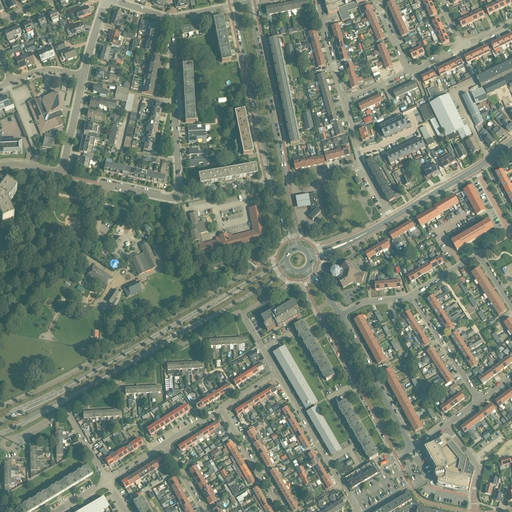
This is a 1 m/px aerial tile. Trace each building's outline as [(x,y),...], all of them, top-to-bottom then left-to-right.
[(5,0),(9,9),(16,6),(13,0),(5,0)] [(159,0),(157,8),(161,9),(161,8),(163,8),(165,2),(170,3),(169,0),(159,0)] [(169,0),(170,3),(174,2),(176,9),(177,9),(178,10),(182,9),(179,0),(169,0)] [(307,0),(266,8),(267,16),(280,14),(280,18),(283,17),(282,13),(285,13),(286,16),(290,15),(289,12),(298,10),(298,13),(304,12),(303,9),(309,8),(307,0)] [(324,0),(326,6),(324,6),(325,9),(327,9),(328,15),(329,15),(339,11),(340,12),(339,13),(342,21),(350,18),(348,12),(358,8),(357,4),(367,0),(368,1),(368,0),(367,0),(324,0)] [(390,0),(392,2),(387,4),(389,10),(396,7),(394,1),(396,0),(390,0)] [(502,0),(497,0),(496,1),(497,3),(500,10),(506,7),(503,0),(502,0)] [(497,3),(491,6),(495,12),(500,10),(497,3)] [(432,4),(425,7),(428,12),(434,9),(432,4)] [(366,5),(363,7),(363,9),(366,14),(373,11),(370,6),(366,7),(366,5)] [(491,6),(486,8),(489,15),(495,12),(491,6)] [(79,7),(67,12),(69,16),(76,14),(78,19),(90,14),(89,11),(90,10),(89,7),(87,7),(80,10),(79,7)] [(396,7),(389,10),(392,15),(399,12),(396,7)] [(434,9),(428,12),(425,13),(422,15),(423,16),(426,15),(429,14),(430,18),(437,15),(434,9)] [(481,10),(476,13),(479,20),(485,17),(481,10)] [(367,18),(363,20),(363,22),(375,17),(373,11),(366,14),(367,18)] [(49,14),(52,22),(58,19),(55,12),(52,13),(49,14)] [(115,12),(113,18),(122,21),(138,26),(139,19),(136,17),(135,19),(133,18),(132,19),(124,17),(123,18),(120,17),(121,14),(115,12)] [(399,12),(392,15),(394,21),(401,18),(400,14),(399,12)] [(476,13),(470,16),(473,22),(479,20),(476,13)] [(463,16),(464,18),(468,25),(473,22),(470,16),(466,17),(465,15),(463,16)] [(43,17),(37,19),(40,26),(46,24),(43,17)] [(375,17),(363,22),(364,24),(369,22),(371,25),(377,22),(375,17)] [(23,26),(22,28),(23,30),(25,30),(27,34),(32,32),(36,40),(40,39),(36,30),(36,29),(34,29),(32,26),(33,25),(30,18),(27,19),(29,23),(23,25),(23,26)] [(113,18),(111,25),(117,27),(118,23),(121,25),(122,21),(113,18)] [(401,18),(394,21),(397,26),(404,23),(401,18)] [(464,18),(459,21),(462,28),(468,25),(464,18)] [(222,19),(213,20),(221,63),(231,61),(222,19)] [(439,19),(432,22),(435,28),(441,25),(439,19)] [(147,28),(146,30),(157,33),(158,26),(157,26),(158,23),(154,22),(153,25),(150,24),(149,29),(147,28)] [(370,30),(367,31),(368,33),(370,32),(380,28),(377,22),(371,25),(373,31),(371,31),(370,30)] [(199,23),(193,24),(195,32),(201,31),(199,23)] [(335,26),(332,27),(333,33),(340,31),(338,23),(335,24),(335,26)] [(404,23),(397,26),(399,32),(406,29),(404,23)] [(72,24),(66,27),(67,31),(70,30),(73,36),(84,31),(81,24),(74,27),(72,24)] [(193,24),(187,26),(188,34),(195,32),(193,24)] [(441,25),(435,28),(437,34),(444,31),(441,25)] [(187,26),(180,27),(182,35),(188,34),(187,26)] [(18,27),(11,30),(15,40),(16,40),(17,40),(17,39),(17,38),(17,37),(17,36),(21,35),(18,27)] [(380,28),(370,32),(372,35),(374,34),(376,36),(382,33),(380,28)] [(139,29),(139,31),(145,33),(148,34),(147,37),(155,39),(157,33),(146,30),(145,30),(142,30),(139,29)] [(406,29),(399,32),(402,37),(410,33),(412,36),(417,34),(416,31),(417,30),(416,29),(408,32),(406,29)] [(11,30),(4,33),(7,40),(8,42),(15,40),(11,30)] [(312,30),(309,31),(309,33),(311,39),(318,37),(316,31),(312,32),(312,30)] [(343,30),(340,31),(333,33),(335,39),(347,35),(346,33),(344,34),(343,30)] [(118,34),(109,31),(105,42),(115,45),(118,46),(121,35),(118,34)] [(436,39),(434,40),(434,42),(446,36),(444,31),(437,34),(435,35),(436,37),(436,39)] [(382,33),(376,36),(378,42),(376,43),(377,46),(384,43),(382,40),(385,39),(382,33)] [(347,35),(335,39),(336,44),(343,43),(342,39),(345,38),(344,36),(347,35)] [(446,36),(434,42),(435,44),(438,42),(438,43),(441,42),(443,45),(449,42),(446,36)] [(508,36),(502,39),(505,45),(508,44),(509,47),(511,46),(511,49),(511,44),(511,43),(508,36)] [(147,37),(146,44),(154,46),(155,39),(147,37)] [(312,43),(306,44),(307,46),(310,45),(319,43),(318,37),(311,39),(312,43)] [(278,39),(270,41),(291,144),(300,142),(278,39)] [(502,39),(497,42),(500,48),(505,45),(502,39)] [(62,41),(56,44),(58,51),(65,48),(62,41)] [(497,42),(491,44),(494,51),(500,48),(497,42)] [(415,43),(411,45),(412,49),(414,47),(415,50),(419,57),(424,54),(421,47),(417,49),(416,47),(416,46),(415,43)] [(142,50),(142,52),(150,54),(151,55),(152,52),(154,46),(146,44),(144,50),(142,50)] [(377,47),(379,52),(380,53),(386,50),(384,44),(377,47)] [(49,45),(43,48),(48,60),(54,57),(49,45)] [(292,45),(286,47),(289,65),(296,64),(292,45)] [(487,46),(481,49),(484,55),(486,54),(490,53),(487,46)] [(8,56),(20,51),(19,47),(18,47),(7,52),(8,56)] [(350,47),(338,50),(340,56),(347,54),(349,53),(348,50),(351,49),(350,47)] [(48,60),(43,48),(36,51),(41,62),(42,62),(43,63),(46,61),(46,60),(48,60)] [(103,48),(102,54),(112,57),(117,58),(123,60),(124,59),(120,56),(118,55),(109,53),(110,50),(103,48)] [(65,49),(59,52),(61,58),(64,57),(66,60),(76,56),(73,49),(67,52),(65,49)] [(313,55),(310,56),(311,58),(322,55),(321,49),(314,51),(314,54),(312,54),(313,55)] [(481,49),(475,52),(478,58),(482,56),(484,55),(481,49)] [(377,51),(372,53),(373,55),(374,57),(377,56),(378,56),(380,55),(382,58),(389,56),(386,50),(380,53),(379,52),(377,53),(377,51)] [(415,50),(410,53),(413,59),(419,57),(415,50)] [(475,52),(470,54),(473,61),(478,58),(475,52)] [(30,53),(22,56),(26,66),(27,66),(28,67),(31,65),(31,64),(34,63),(30,53)] [(111,60),(112,57),(102,54),(100,60),(107,62),(108,59),(111,60)] [(145,76),(141,93),(152,96),(153,93),(155,94),(156,87),(154,86),(155,81),(157,82),(159,75),(157,74),(158,70),(160,70),(161,63),(159,63),(160,60),(155,59),(156,56),(151,55),(150,54),(147,67),(142,66),(142,69),(146,70),(146,74),(143,73),(143,75),(145,76)] [(347,54),(340,56),(341,62),(344,61),(345,64),(352,62),(351,59),(348,60),(347,54)] [(470,54),(464,57),(467,63),(473,61),(470,54)] [(22,56),(15,59),(19,69),(26,66),(22,56)] [(389,56),(382,58),(384,64),(391,61),(389,56)] [(511,58),(476,76),(482,87),(511,72),(511,58)] [(460,59),(454,62),(457,68),(459,67),(463,66),(460,59)] [(318,68),(315,69),(316,72),(322,71),(321,68),(326,66),(324,60),(317,62),(318,68)] [(391,61),(384,64),(381,65),(379,66),(379,68),(384,66),(386,70),(393,67),(391,61)] [(454,62),(448,64),(451,71),(452,71),(455,69),(457,68),(454,62)] [(448,64),(443,67),(446,73),(451,71),(448,64)] [(192,66),(182,66),(185,123),(195,123),(192,66)] [(362,67),(347,71),(348,77),(356,75),(355,72),(363,69),(362,67)] [(443,67),(437,70),(440,76),(443,75),(444,78),(446,77),(447,80),(448,79),(447,77),(446,73),(443,67)] [(95,75),(95,76),(96,77),(96,78),(102,79),(103,80),(104,81),(105,81),(106,81),(107,81),(109,80),(109,78),(116,79),(117,75),(104,72),(104,70),(100,69),(100,71),(97,71),(96,74),(95,75)] [(322,72),(315,74),(315,77),(317,76),(319,82),(326,80),(324,74),(323,75),(322,72)] [(433,72),(427,75),(437,95),(444,91),(442,86),(438,77),(436,78),(433,72)] [(427,75),(422,77),(424,84),(428,82),(431,88),(427,90),(431,97),(437,95),(427,75)] [(508,85),(504,78),(495,82),(498,90),(508,85)] [(320,86),(315,87),(315,90),(328,86),(326,80),(319,82),(320,86)] [(362,80),(350,83),(352,89),(359,87),(358,83),(363,82),(362,80)] [(415,82),(409,84),(413,91),(418,88),(415,82)] [(498,90),(495,82),(484,88),(487,95),(498,90)] [(409,84),(404,87),(407,94),(410,92),(411,94),(412,94),(413,97),(415,96),(413,93),(413,91),(409,84)] [(94,86),(93,93),(100,94),(99,97),(126,102),(128,90),(117,88),(116,94),(102,91),(102,88),(94,86)] [(404,87),(398,90),(404,101),(406,100),(404,97),(405,97),(404,95),(407,94),(404,87)] [(481,89),(472,93),(476,104),(485,100),(487,99),(483,88),(481,89)] [(398,90),(393,92),(396,99),(399,98),(400,100),(401,99),(402,102),(403,101),(404,101),(398,90)] [(57,92),(53,94),(43,98),(43,100),(41,99),(35,102),(35,100),(28,103),(40,134),(63,125),(60,118),(63,117),(61,111),(62,111),(63,107),(57,92)] [(449,95),(441,99),(439,94),(428,99),(430,103),(436,117),(446,137),(447,136),(457,131),(465,128),(464,127),(449,95)] [(468,94),(463,96),(476,126),(484,123),(475,104),(473,105),(468,94)] [(380,95),(375,98),(380,109),(382,108),(381,106),(385,104),(380,95)] [(14,105),(12,99),(7,101),(6,97),(0,99),(4,109),(14,105)] [(91,100),(90,106),(98,108),(99,105),(106,107),(108,107),(108,108),(114,110),(116,102),(100,98),(100,102),(91,100)] [(375,98),(369,100),(372,107),(375,105),(376,107),(377,107),(378,110),(380,109),(375,98)] [(364,103),(367,109),(368,111),(369,114),(371,113),(369,108),(372,107),(369,100),(364,103)] [(364,103),(358,105),(361,112),(367,109),(364,103)] [(436,117),(430,103),(419,108),(426,122),(436,117)] [(497,110),(493,113),(497,121),(501,126),(503,125),(505,127),(508,131),(511,127),(511,124),(510,122),(508,124),(506,121),(507,119),(501,112),(499,114),(497,110)] [(88,111),(87,118),(95,119),(95,116),(101,118),(101,116),(105,117),(106,113),(102,112),(97,111),(96,113),(88,111)] [(244,111),(234,113),(243,155),(252,153),(244,111)] [(309,112),(303,114),(306,130),(313,129),(309,112)] [(18,113),(15,114),(25,137),(27,136),(26,133),(18,113)] [(330,122),(325,123),(326,127),(333,125),(337,124),(337,121),(336,115),(329,117),(330,122)] [(403,117),(397,120),(402,130),(407,128),(403,117)] [(436,118),(430,121),(438,136),(443,133),(436,118)] [(397,120),(391,123),(396,133),(402,130),(397,120)] [(334,128),(330,129),(331,132),(343,129),(341,123),(337,124),(333,125),(334,128)] [(363,129),(359,130),(361,136),(367,134),(370,134),(372,133),(371,130),(370,130),(369,126),(372,125),(372,124),(373,124),(373,123),(362,126),(363,129)] [(391,123),(386,125),(391,135),(396,133),(391,123)] [(423,123),(418,126),(425,140),(428,145),(433,143),(430,137),(430,138),(423,123)] [(86,124),(84,132),(88,133),(88,135),(97,137),(98,135),(96,134),(98,127),(86,124)] [(198,126),(187,126),(188,132),(193,132),(193,135),(210,134),(210,132),(207,132),(206,125),(202,125),(202,129),(198,129),(198,126)] [(386,125),(380,128),(382,132),(381,133),(382,136),(384,135),(385,138),(391,135),(386,125)] [(493,125),(488,129),(492,134),(494,133),(499,139),(504,134),(501,130),(498,127),(496,129),(493,125)] [(457,131),(460,136),(460,137),(469,132),(466,126),(464,127),(465,128),(457,131)] [(343,129),(331,132),(333,138),(344,135),(343,129)] [(449,142),(460,136),(457,131),(447,136),(449,142)] [(487,131),(481,137),(483,142),(484,141),(490,147),(496,142),(490,136),(490,135),(487,131)] [(145,132),(144,138),(146,138),(155,140),(156,134),(145,132)] [(469,132),(460,137),(461,140),(466,138),(468,142),(466,142),(471,154),(479,150),(474,139),(470,140),(468,136),(470,135),(469,132)] [(193,137),(188,138),(188,144),(198,143),(197,140),(201,140),(201,143),(206,143),(205,136),(210,136),(210,134),(193,135),(193,137)] [(55,140),(54,140),(49,139),(49,136),(47,135),(46,139),(44,139),(42,149),(46,150),(46,149),(51,150),(53,145),(54,145),(55,140)] [(83,137),(81,145),(94,148),(95,140),(96,140),(97,139),(99,140),(100,140),(100,139),(97,138),(97,137),(88,135),(87,138),(83,137)] [(421,139),(417,141),(422,152),(426,150),(421,139)] [(417,141),(412,143),(417,153),(417,152),(420,150),(421,152),(422,152),(417,141)] [(0,152),(2,154),(22,153),(21,143),(2,144),(0,143),(0,142),(0,152)] [(412,143),(408,145),(412,155),(417,153),(412,143)] [(143,153),(151,155),(153,146),(145,144),(143,153)] [(81,145),(79,153),(84,154),(83,156),(92,158),(93,156),(92,155),(94,148),(81,145)] [(408,145),(404,147),(408,156),(412,154),(412,155),(408,145)] [(404,147),(399,149),(404,160),(405,160),(403,158),(408,156),(404,147)] [(462,147),(455,150),(460,160),(467,157),(462,147)] [(198,149),(189,149),(189,156),(194,155),(194,158),(206,157),(210,157),(214,157),(214,153),(210,154),(210,155),(206,156),(206,149),(202,149),(202,152),(198,152),(198,149)] [(325,150),(324,150),(325,154),(327,162),(333,160),(331,152),(330,150),(330,151),(329,149),(325,150)] [(342,149),(336,151),(339,158),(345,157),(342,149)] [(399,149),(395,151),(400,162),(404,160),(399,149)] [(395,151),(391,153),(396,164),(395,162),(399,160),(400,162),(395,151)] [(391,153),(386,156),(390,164),(391,166),(396,164),(391,153)] [(379,155),(374,158),(375,160),(378,159),(382,167),(384,170),(386,169),(381,160),(379,155)] [(451,155),(445,158),(450,166),(455,162),(451,155)] [(78,158),(76,166),(79,167),(78,170),(85,171),(86,168),(89,169),(90,161),(92,161),(92,158),(83,156),(83,159),(78,158)] [(195,161),(189,161),(189,167),(199,167),(199,163),(203,163),(203,167),(207,166),(206,157),(194,158),(195,161)] [(445,158),(440,161),(444,169),(450,166),(445,158)] [(373,159),(367,162),(368,165),(370,169),(377,166),(373,159)] [(432,162),(427,165),(432,175),(437,173),(434,166),(436,165),(434,159),(431,161),(432,162)] [(105,163),(103,172),(109,173),(111,165),(112,165),(112,163),(109,163),(109,164),(105,163)] [(111,165),(109,173),(115,175),(117,166),(118,165),(115,164),(115,166),(112,165),(111,165)] [(421,165),(418,166),(422,173),(424,171),(428,178),(432,175),(427,165),(422,167),(421,165)] [(117,166),(115,175),(121,176),(124,166),(121,166),(121,167),(117,166)] [(124,166),(121,176),(127,177),(129,169),(130,167),(127,167),(127,168),(126,168),(126,167),(124,166)] [(255,166),(198,176),(200,186),(256,175),(255,166)] [(377,166),(370,169),(372,172),(371,172),(374,175),(374,176),(380,172),(377,166)] [(400,170),(394,173),(398,181),(400,180),(402,179),(405,186),(410,184),(407,177),(405,173),(410,170),(408,167),(403,169),(404,170),(401,171),(400,171),(400,170)] [(129,169),(127,177),(130,178),(130,179),(133,180),(133,179),(135,170),(136,169),(133,168),(133,169),(129,169)] [(502,168),(495,172),(498,177),(505,174),(502,168)] [(386,169),(384,170),(385,173),(390,181),(391,184),(394,182),(392,179),(386,169)] [(135,170),(133,179),(139,180),(141,171),(142,170),(139,170),(139,171),(135,170)] [(147,171),(145,181),(151,183),(153,174),(154,173),(151,172),(151,171),(148,170),(148,171),(147,171)] [(141,171),(139,180),(145,181),(147,171),(145,171),(145,172),(141,171)] [(380,172),(374,176),(375,178),(377,182),(378,182),(384,179),(380,172)] [(153,174),(151,183),(157,184),(159,174),(157,173),(157,175),(153,174)] [(159,174),(157,184),(163,185),(164,183),(167,183),(168,177),(165,177),(165,175),(159,174)] [(505,174),(498,177),(501,183),(508,179),(505,174)] [(378,183),(380,187),(380,186),(381,189),(388,186),(384,179),(378,182),(378,183)] [(508,179),(501,183),(504,188),(511,185),(508,179)] [(0,218),(2,224),(12,220),(6,205),(16,192),(7,186),(0,195),(0,218)] [(382,189),(381,190),(383,193),(384,193),(385,196),(391,192),(388,186),(381,189),(382,189)] [(475,192),(472,187),(464,191),(467,196),(475,192)] [(385,196),(387,200),(390,204),(402,197),(399,192),(396,193),(397,193),(393,195),(391,192),(385,196)] [(475,192),(467,196),(469,201),(477,197),(475,192)] [(308,195),(308,196),(309,196),(310,206),(310,207),(311,214),(309,216),(308,216),(309,217),(311,219),(312,220),(313,221),(313,220),(321,212),(319,210),(317,208),(319,206),(317,194),(318,194),(317,193),(317,194),(308,195)] [(302,195),(296,196),(298,208),(304,207),(311,206),(309,194),(302,195)] [(458,203),(454,196),(449,199),(453,206),(458,203)] [(477,197),(469,201),(472,206),(480,201),(477,197)] [(453,206),(449,199),(444,201),(449,209),(453,206)] [(449,209),(444,201),(439,204),(444,212),(449,209)] [(480,201),(472,206),(474,210),(482,206),(480,201)] [(444,212),(439,204),(435,207),(435,208),(439,215),(440,214),(444,212)] [(477,215),(485,211),(482,206),(474,210),(477,215)] [(196,212),(189,214),(189,215),(189,214),(192,225),(194,225),(195,230),(190,231),(193,242),(192,242),(193,242),(198,241),(198,243),(196,244),(198,255),(201,254),(201,255),(210,252),(210,253),(210,252),(218,250),(219,250),(222,249),(223,249),(223,250),(230,249),(230,247),(234,246),(243,244),(249,242),(257,240),(258,240),(266,238),(266,237),(266,235),(265,233),(265,231),(264,231),(264,228),(264,229),(262,229),(260,221),(261,221),(261,220),(260,220),(259,212),(258,208),(258,207),(249,209),(249,214),(250,214),(253,232),(245,234),(240,235),(232,237),(231,234),(227,235),(226,234),(220,236),(219,236),(219,237),(215,238),(216,241),(211,242),(212,243),(203,245),(200,234),(208,232),(205,219),(201,220),(201,219),(198,219),(196,212)] [(439,215),(435,208),(431,211),(435,218),(440,215),(440,214),(439,215)] [(435,218),(431,211),(426,213),(431,221),(435,218)] [(431,221),(426,213),(421,216),(426,224),(431,221)] [(426,224),(421,216),(417,219),(421,227),(426,224)] [(411,221),(405,224),(413,236),(415,235),(413,232),(412,229),(415,227),(411,221)] [(457,251),(493,230),(488,221),(452,243),(457,251)] [(405,224),(400,227),(403,233),(407,231),(409,234),(408,235),(410,238),(413,236),(405,224)] [(404,242),(400,235),(403,233),(400,227),(394,231),(398,237),(400,240),(401,243),(404,242)] [(394,231),(389,234),(392,240),(398,237),(394,231)] [(387,240),(381,243),(385,249),(390,246),(387,240)] [(381,243),(376,247),(379,253),(382,251),(384,254),(386,257),(390,255),(389,251),(386,253),(384,250),(385,249),(381,243)] [(138,256),(131,259),(138,276),(158,267),(148,244),(140,247),(142,252),(143,254),(138,256)] [(376,247),(370,250),(374,256),(379,253),(376,247)] [(370,250),(364,253),(368,259),(371,257),(376,265),(378,264),(377,262),(378,263),(379,262),(379,261),(377,258),(375,259),(374,256),(370,250)] [(434,253),(432,254),(439,266),(444,262),(440,256),(437,258),(434,253)] [(433,261),(429,263),(433,269),(439,266),(432,254),(429,255),(433,261)] [(116,267),(121,264),(118,259),(113,263),(116,267)] [(332,269),(331,273),(333,277),(337,278),(337,277),(338,279),(338,280),(343,289),(352,284),(353,284),(353,283),(356,284),(362,285),(364,274),(358,273),(356,272),(356,271),(350,262),(341,267),(341,268),(339,269),(339,268),(335,267),(332,269)] [(429,263),(424,266),(428,273),(433,269),(429,263)] [(410,265),(409,266),(410,267),(409,267),(411,271),(413,273),(416,279),(422,276),(418,270),(415,272),(412,266),(411,266),(410,265)] [(94,266),(86,277),(106,290),(113,279),(94,266)] [(424,266),(418,270),(422,276),(428,273),(424,266)] [(479,268),(471,273),(476,280),(484,275),(479,268)] [(391,281),(388,281),(388,289),(395,289),(394,281),(394,279),(397,279),(396,275),(396,273),(394,273),(394,275),(391,275),(391,281)] [(416,279),(413,273),(410,275),(407,277),(411,283),(416,279)] [(484,275),(476,280),(481,287),(488,282),(484,275)] [(378,282),(375,283),(375,290),(382,290),(381,282),(382,282),(381,280),(384,280),(384,276),(378,276),(378,280),(378,282)] [(463,277),(458,280),(459,283),(458,283),(459,285),(460,285),(465,293),(468,291),(469,291),(463,283),(465,281),(463,277)] [(488,282),(481,287),(485,294),(493,290),(488,282)] [(138,283),(123,289),(127,298),(142,291),(138,283)] [(433,296),(427,300),(431,305),(437,301),(439,300),(450,293),(446,287),(442,290),(445,294),(441,296),(438,298),(438,297),(435,299),(433,296)] [(114,289),(106,301),(111,304),(119,292),(114,289)] [(493,290),(485,294),(490,302),(497,297),(493,290)] [(450,293),(439,300),(441,302),(444,300),(443,298),(450,293)] [(59,298),(56,302),(62,306),(65,301),(66,300),(60,296),(59,298)] [(472,296),(468,299),(474,307),(478,305),(472,296)] [(497,297),(490,302),(494,309),(502,304),(497,297)] [(437,301),(431,305),(434,310),(440,306),(437,301)] [(300,317),(297,311),(296,311),(299,309),(298,309),(296,310),(296,309),(295,309),(295,308),(295,307),(295,306),(295,305),(295,304),(294,303),(295,303),(295,302),(277,312),(275,309),(268,314),(266,314),(266,315),(262,317),(266,324),(264,325),(268,332),(278,326),(279,329),(300,317)] [(440,306),(434,310),(437,316),(456,304),(455,302),(442,310),(440,306)] [(456,304),(437,316),(441,321),(447,317),(444,312),(446,311),(447,313),(450,311),(451,312),(455,309),(453,306),(456,304)] [(502,304),(494,309),(499,316),(507,311),(502,304)] [(378,311),(374,313),(379,322),(383,320),(378,311)] [(398,323),(397,323),(398,325),(399,326),(413,317),(409,311),(403,315),(405,318),(398,323)] [(481,311),(477,313),(483,322),(487,319),(481,311)] [(447,317),(441,321),(444,327),(451,323),(461,316),(460,313),(454,317),(455,317),(452,319),(450,317),(448,318),(447,317)] [(378,365),(381,363),(383,366),(386,364),(386,363),(389,362),(387,359),(386,360),(382,353),(378,346),(374,338),(370,331),(366,323),(362,316),(354,320),(358,328),(362,335),(366,343),(370,350),(374,357),(378,365)] [(451,323),(444,327),(448,332),(454,328),(452,325),(454,324),(458,322),(456,320),(457,320),(456,319),(461,316),(451,323)] [(413,317),(399,326),(400,328),(401,327),(408,323),(410,326),(416,322),(413,317)] [(303,322),(295,326),(298,332),(299,333),(300,335),(303,340),(311,335),(308,331),(307,329),(307,328),(305,326),(303,322)] [(412,329),(405,333),(406,335),(408,335),(420,327),(416,322),(410,326),(412,329)] [(386,326),(382,328),(387,337),(391,335),(386,326)] [(420,327),(408,335),(409,337),(415,333),(417,337),(423,333),(420,327)] [(472,330),(466,333),(469,338),(475,334),(472,330)] [(457,332),(451,336),(454,342),(460,338),(457,332)] [(495,332),(492,335),(497,344),(501,341),(495,332)] [(417,337),(419,340),(420,342),(426,338),(423,333),(417,337)] [(311,335),(303,340),(307,346),(307,347),(308,348),(311,354),(319,349),(317,345),(315,343),(315,342),(313,340),(311,335)] [(392,341),(390,342),(395,351),(399,349),(394,341),(397,340),(395,337),(391,339),(392,341)] [(415,346),(413,347),(414,349),(421,344),(424,348),(430,344),(426,338),(420,342),(418,344),(415,346)] [(460,338),(454,342),(458,347),(464,343),(460,338)] [(472,345),(469,347),(471,350),(474,348),(483,343),(481,340),(473,345),(472,345)] [(464,343),(458,347),(461,353),(467,349),(464,343)] [(316,403),(284,348),(275,354),(276,353),(278,356),(276,357),(279,360),(280,360),(281,362),(280,363),(282,367),(283,366),(285,368),(284,369),(286,373),(287,372),(289,375),(287,375),(290,379),(291,378),(292,381),(291,382),(293,385),(294,385),(296,387),(295,388),(297,391),(298,391),(299,393),(298,394),(307,409),(316,403)] [(429,356),(423,359),(426,363),(429,361),(427,359),(430,358),(436,354),(433,348),(426,352),(429,356)] [(319,349),(311,354),(314,360),(315,360),(315,362),(319,367),(327,363),(324,359),(323,357),(323,356),(321,354),(319,349)] [(467,349),(461,353),(465,358),(471,354),(467,349)] [(257,357),(253,352),(248,356),(251,361),(257,357)] [(436,354),(430,358),(433,363),(440,359),(436,354)] [(471,354),(465,358),(468,363),(479,356),(478,354),(475,356),(476,358),(474,359),(471,354)] [(500,355),(498,356),(502,362),(499,364),(503,370),(508,366),(504,360),(502,358),(500,355)] [(479,356),(468,363),(472,369),(478,365),(476,362),(481,359),(479,356)] [(433,367),(430,369),(431,372),(443,364),(440,359),(433,363),(435,366),(433,367)] [(492,361),(490,363),(498,373),(503,370),(499,364),(496,366),(492,361)] [(205,362),(197,363),(197,369),(197,372),(197,375),(200,375),(200,372),(199,369),(203,369),(205,369),(205,362)] [(331,369),(327,363),(319,367),(323,374),(327,381),(335,376),(331,369)] [(407,363),(403,365),(408,375),(412,373),(407,363)] [(490,363),(488,364),(492,369),(489,372),(493,377),(498,373),(490,363)] [(255,365),(253,366),(254,368),(255,367),(258,372),(264,369),(261,364),(256,367),(255,365)] [(443,364),(431,372),(433,374),(438,371),(440,374),(447,369),(443,364)] [(249,368),(247,369),(248,372),(249,371),(252,376),(258,372),(255,367),(254,368),(251,370),(249,368)] [(478,368),(472,372),(474,375),(478,372),(481,377),(478,379),(483,385),(488,381),(483,375),(483,376),(482,373),(479,370),(478,368)] [(391,388),(395,395),(399,403),(403,410),(407,418),(411,425),(415,432),(423,428),(419,421),(415,413),(411,406),(407,398),(403,391),(399,384),(395,376),(391,369),(383,373),(387,380),(391,388)] [(447,369),(440,374),(444,379),(450,374),(447,369)] [(243,372),(230,380),(232,382),(238,378),(244,375),(247,379),(252,376),(249,371),(248,372),(245,374),(243,372)] [(489,372),(483,375),(488,381),(493,377),(489,372)] [(438,382),(434,385),(436,388),(444,383),(445,385),(454,380),(450,374),(444,379),(440,381),(439,379),(437,380),(438,382)] [(244,375),(238,378),(241,383),(247,379),(244,375)] [(238,378),(232,382),(235,387),(241,383),(238,378)] [(415,378),(411,380),(416,389),(419,387),(415,378)] [(218,391),(217,391),(220,396),(226,393),(223,388),(229,384),(228,382),(226,383),(220,386),(221,389),(218,391)] [(229,384),(223,388),(226,393),(231,389),(228,384),(229,384)] [(269,389),(268,390),(271,395),(270,395),(272,397),(273,396),(272,394),(273,393),(277,391),(274,386),(269,389)] [(205,399),(201,401),(200,402),(203,407),(209,403),(206,399),(211,395),(217,391),(218,391),(216,389),(211,392),(205,396),(203,397),(205,399)] [(268,390),(263,393),(266,397),(265,398),(267,401),(268,400),(271,398),(272,397),(270,395),(271,395),(268,390)] [(453,390),(451,391),(459,402),(464,398),(465,399),(465,398),(460,392),(460,393),(457,395),(453,390)] [(217,391),(211,395),(214,400),(220,396),(217,391)] [(451,391),(449,393),(453,398),(450,400),(454,406),(459,402),(451,391)] [(263,393),(257,397),(260,401),(259,402),(261,404),(262,403),(266,401),(267,401),(265,398),(266,397),(263,393)] [(423,393),(419,395),(424,404),(428,402),(423,393)] [(500,398),(504,403),(509,400),(505,394),(500,398)] [(211,395),(206,399),(209,403),(214,400),(211,395)] [(256,397),(251,400),(254,405),(253,406),(255,408),(257,407),(255,405),(259,402),(260,401),(257,397),(256,397)] [(443,397),(441,399),(449,410),(454,406),(450,400),(447,402),(445,400),(446,400),(443,397)] [(500,398),(495,402),(499,407),(504,403),(500,398)] [(200,399),(193,403),(197,411),(203,407),(200,402),(201,401),(200,399)] [(441,410),(439,411),(442,415),(444,414),(444,413),(449,410),(441,399),(439,401),(441,403),(441,404),(442,406),(440,408),(440,407),(439,408),(441,410)] [(250,401),(246,404),(249,409),(248,409),(249,412),(251,410),(250,408),(253,406),(254,405),(251,400),(250,401)] [(346,401),(338,406),(342,413),(343,414),(346,419),(354,415),(352,411),(351,409),(350,408),(349,406),(346,401)] [(245,404),(239,408),(242,413),(243,415),(245,414),(244,412),(248,409),(249,409),(246,404),(245,404)] [(491,405),(486,408),(495,421),(497,420),(496,418),(492,413),(495,411),(491,404),(490,405),(491,405)] [(185,405),(180,408),(184,414),(189,411),(185,405)] [(176,407),(174,408),(175,411),(179,417),(184,414),(180,408),(178,409),(176,407)] [(281,409),(279,411),(280,413),(282,411),(284,415),(285,416),(290,413),(286,407),(282,410),(281,409)] [(431,408),(427,410),(432,419),(434,418),(435,420),(437,419),(435,417),(436,417),(431,408)] [(486,408),(481,412),(485,418),(487,416),(489,419),(490,418),(492,421),(491,421),(493,424),(496,422),(495,422),(495,421),(486,408)] [(340,450),(316,409),(308,413),(313,422),(314,421),(316,423),(315,424),(318,430),(319,429),(321,432),(319,432),(323,438),(324,437),(325,440),(324,441),(327,446),(329,446),(330,448),(329,449),(332,455),(340,450)] [(175,411),(170,414),(174,420),(175,421),(177,420),(176,419),(179,417),(175,411)] [(481,412),(476,416),(480,422),(485,418),(481,412)] [(284,415),(282,416),(283,418),(285,417),(286,419),(284,420),(285,422),(288,421),(288,422),(293,419),(290,413),(285,416),(284,415)] [(170,414),(165,417),(170,424),(174,420),(170,414)] [(354,415),(346,419),(350,426),(351,427),(354,433),(362,429),(360,425),(359,423),(358,422),(358,421),(357,419),(354,415)] [(476,416),(470,420),(475,426),(477,428),(480,426),(482,429),(484,427),(482,424),(480,422),(476,416)] [(165,417),(161,420),(165,427),(165,426),(165,427),(167,426),(167,425),(170,424),(165,417)] [(288,421),(285,422),(289,428),(291,426),(292,427),(297,425),(293,419),(288,422),(288,421)] [(154,421),(156,423),(160,430),(165,427),(161,420),(158,422),(156,420),(154,421)] [(470,420),(465,424),(470,430),(475,426),(470,420)] [(217,422),(211,425),(214,430),(215,430),(217,432),(216,433),(220,431),(222,434),(225,432),(221,426),(220,427),(217,422)] [(156,423),(151,426),(155,433),(156,433),(157,432),(157,431),(160,430),(156,423)] [(460,427),(460,428),(464,434),(465,434),(465,433),(468,431),(471,436),(470,437),(474,442),(477,439),(471,432),(470,430),(465,424),(460,428),(460,427)] [(206,429),(209,434),(210,433),(211,436),(211,435),(215,434),(215,435),(216,434),(216,433),(217,432),(215,430),(214,430),(211,425),(211,426),(206,429)] [(291,426),(289,428),(292,434),(294,432),(295,433),(300,430),(297,425),(292,427),(291,426)] [(151,426),(146,429),(150,436),(151,437),(153,435),(152,435),(155,433),(151,426)] [(60,429),(56,429),(56,438),(68,438),(73,435),(72,432),(66,435),(65,435),(65,432),(63,432),(63,428),(60,428),(60,429)] [(251,430),(247,433),(246,433),(250,439),(255,436),(254,435),(257,434),(253,428),(251,429),(251,430)] [(200,433),(203,438),(204,437),(205,439),(209,437),(210,436),(211,436),(210,433),(209,434),(206,429),(200,433)] [(362,429),(354,433),(358,440),(359,441),(362,447),(370,442),(368,438),(367,436),(366,435),(365,433),(362,429)] [(292,434),(289,435),(291,438),(293,436),(295,439),(298,438),(298,439),(303,436),(300,430),(295,433),(294,432),(292,434)] [(473,431),(471,432),(477,439),(477,440),(480,438),(476,433),(476,434),(473,431)] [(200,433),(194,436),(197,441),(198,441),(200,443),(203,441),(205,439),(204,437),(203,438),(200,433)] [(255,436),(250,439),(253,445),(258,442),(257,441),(255,437),(258,436),(257,434),(254,435),(255,436)] [(194,436),(188,440),(192,445),(193,444),(194,446),(198,444),(200,443),(198,441),(197,441),(194,436)] [(298,438),(295,439),(298,445),(301,444),(302,445),(307,442),(303,436),(298,439),(298,438)] [(473,468),(466,460),(448,437),(447,437),(447,436),(446,436),(445,436),(444,436),(443,437),(435,443),(435,442),(429,445),(430,446),(425,449),(426,450),(425,451),(436,472),(436,473),(435,474),(435,475),(435,476),(436,477),(436,478),(437,479),(438,480),(437,486),(469,493),(474,471),(474,470),(474,469),(473,468)] [(139,439),(134,442),(138,448),(143,445),(139,439)] [(258,442),(253,445),(256,450),(261,447),(261,446),(263,445),(260,439),(257,441),(258,442)] [(184,443),(183,443),(186,448),(187,448),(191,445),(192,448),(194,446),(193,444),(192,445),(188,440),(184,443)] [(134,442),(129,445),(133,451),(138,448),(134,442)] [(301,444),(298,445),(303,452),(310,448),(307,442),(302,445),(301,444)] [(378,456),(374,449),(370,442),(362,447),(366,454),(370,460),(378,456)] [(179,449),(176,451),(179,456),(183,453),(182,451),(185,449),(186,451),(188,450),(187,448),(186,448),(183,443),(182,444),(177,447),(179,449)] [(226,445),(223,446),(227,452),(229,450),(229,451),(234,448),(231,443),(226,445)] [(129,445),(124,448),(128,454),(133,451),(129,445)] [(265,453),(264,452),(262,448),(264,447),(263,445),(261,446),(261,447),(256,450),(260,456),(265,453)] [(124,448),(119,451),(123,457),(128,454),(124,448)] [(229,450),(227,452),(228,454),(230,452),(232,456),(233,457),(238,454),(234,448),(229,451),(229,450)] [(216,449),(209,453),(213,460),(215,459),(215,460),(218,458),(216,455),(213,457),(213,456),(219,452),(216,449)] [(119,451),(114,454),(118,460),(119,460),(119,461),(121,460),(120,459),(123,457),(119,451)] [(268,459),(267,458),(265,454),(268,453),(266,451),(264,452),(265,453),(260,456),(263,462),(268,459)] [(308,461),(309,463),(311,462),(311,461),(316,458),(312,452),(307,455),(310,460),(308,461)] [(104,459),(101,461),(104,466),(107,464),(109,467),(109,466),(110,467),(111,466),(111,465),(114,463),(110,457),(108,454),(103,457),(104,459)] [(114,454),(110,457),(114,463),(118,460),(114,454)] [(232,456),(230,457),(233,463),(236,461),(236,462),(241,460),(238,454),(233,457),(232,456)] [(270,456),(267,458),(268,459),(263,462),(267,468),(272,465),(269,460),(271,459),(270,456)] [(500,459),(502,466),(511,463),(510,457),(509,457),(500,459)] [(160,458),(155,461),(159,467),(164,464),(160,458)] [(319,464),(316,458),(311,461),(311,462),(309,463),(313,469),(315,467),(314,466),(319,464)] [(234,464),(232,465),(235,470),(237,469),(239,468),(244,465),(241,460),(236,462),(236,461),(233,463),(234,464)] [(155,461),(150,464),(154,470),(159,467),(155,461)] [(373,461),(366,466),(367,468),(372,465),(374,469),(369,472),(373,477),(380,473),(373,461)] [(198,471),(195,466),(198,465),(196,462),(188,467),(189,470),(192,475),(197,472),(198,471)] [(150,464),(145,467),(149,474),(154,470),(150,464)] [(323,469),(319,464),(314,466),(315,467),(313,469),(315,472),(316,474),(318,473),(318,472),(323,469)] [(237,470),(235,471),(236,472),(238,471),(240,474),(242,473),(243,474),(248,471),(244,465),(239,468),(237,469),(237,470)] [(372,465),(367,468),(362,471),(364,475),(369,472),(374,469),(372,465)] [(88,466),(81,471),(86,478),(92,474),(88,466)] [(296,470),(299,475),(305,472),(302,466),(296,470)] [(145,467),(141,470),(145,477),(147,475),(148,478),(151,476),(149,474),(145,467)] [(274,469),(269,472),(272,478),(277,475),(278,476),(280,475),(280,474),(279,473),(277,474),(274,469)] [(326,475),(323,469),(318,472),(318,473),(320,477),(318,478),(319,480),(322,479),(321,478),(326,475)] [(361,469),(356,472),(363,483),(368,480),(364,475),(362,471),(361,469)] [(141,470),(136,473),(142,483),(143,483),(140,479),(145,477),(141,470)] [(81,471),(74,475),(79,483),(86,478),(81,471)] [(201,476),(198,471),(197,472),(192,475),(195,480),(201,476)] [(240,475),(239,476),(240,477),(241,477),(243,480),(246,479),(246,480),(251,477),(248,471),(243,474),(242,473),(240,474),(240,475)] [(134,474),(131,476),(135,483),(138,486),(142,483),(136,473),(135,472),(133,473),(134,474)] [(356,472),(345,478),(352,490),(363,483),(356,472)] [(369,472),(364,475),(368,480),(373,477),(369,472)] [(74,475),(67,479),(72,487),(79,483),(74,475)] [(198,485),(204,481),(203,479),(205,477),(204,475),(201,476),(195,480),(198,485)] [(277,475),(272,478),(273,478),(273,479),(276,484),(281,481),(281,482),(284,481),(283,480),(283,478),(280,480),(278,476),(277,475)] [(324,483),(329,481),(326,475),(321,478),(322,479),(319,480),(321,484),(322,486),(325,484),(324,483)] [(131,476),(126,479),(130,486),(135,483),(131,476)] [(246,479),(243,480),(247,487),(255,483),(251,477),(246,480),(246,479)] [(487,484),(485,494),(491,495),(493,486),(496,486),(498,478),(493,477),(491,485),(487,484)] [(170,484),(166,486),(168,489),(171,487),(178,483),(175,478),(168,482),(170,484)] [(67,479),(60,483),(65,491),(72,487),(67,479)] [(126,479),(121,482),(125,489),(130,486),(126,479)] [(207,486),(204,481),(198,485),(201,490),(207,486)] [(281,481),(276,484),(279,490),(284,487),(285,488),(287,486),(287,485),(286,484),(284,486),(281,482),(281,481)] [(333,486),(329,481),(324,483),(325,484),(327,488),(325,489),(326,492),(328,490),(328,489),(333,486)] [(60,483),(54,487),(58,495),(65,491),(60,483)] [(178,483),(171,487),(174,492),(180,488),(178,483)] [(496,493),(494,500),(495,500),(495,501),(498,502),(499,501),(500,502),(502,495),(504,495),(502,485),(498,483),(497,489),(497,490),(496,493)] [(162,484),(152,490),(163,508),(165,507),(164,503),(165,502),(164,500),(161,499),(161,498),(158,493),(158,494),(157,493),(160,491),(160,490),(160,489),(159,489),(158,488),(163,486),(162,484)] [(210,491),(207,486),(201,490),(203,495),(210,491)] [(235,486),(230,490),(234,497),(239,493),(235,486)] [(284,487),(279,490),(283,495),(288,493),(288,494),(291,492),(290,491),(289,490),(287,486),(285,488),(284,487)] [(54,487),(47,491),(52,499),(58,495),(54,487)] [(253,496),(254,498),(256,497),(255,496),(260,493),(257,487),(252,490),(255,495),(253,496)] [(175,494),(172,496),(173,499),(176,497),(183,494),(180,488),(174,492),(175,494)] [(213,496),(212,494),(214,493),(213,490),(210,492),(210,491),(203,495),(206,500),(213,496)] [(47,491),(40,495),(45,503),(52,499),(47,491)] [(264,499),(260,493),(255,496),(256,497),(254,498),(257,504),(260,503),(259,501),(264,499)] [(288,493),(283,495),(286,501),(291,498),(292,499),(294,498),(293,497),(293,496),(290,497),(288,494),(288,493)] [(183,494),(176,497),(179,502),(186,498),(183,494)] [(376,511),(404,511),(408,511),(411,508),(414,510),(417,505),(413,503),(408,494),(381,510),(381,509),(376,511)] [(40,495),(33,499),(38,507),(45,503),(40,495)] [(216,501),(213,496),(206,500),(209,505),(216,501)] [(103,498),(99,501),(104,509),(108,506),(103,498)] [(141,498),(133,502),(137,509),(138,511),(147,511),(149,511),(145,504),(141,498)] [(180,505),(177,506),(179,509),(182,507),(188,504),(186,498),(179,502),(180,505)] [(291,498),(286,501),(289,507),(294,504),(295,505),(297,504),(297,503),(296,502),(294,503),(292,499),(291,498)] [(33,499),(27,503),(31,511),(38,507),(33,499)] [(267,505),(264,499),(259,501),(260,503),(257,504),(261,510),(263,508),(262,507),(267,505)] [(336,502),(334,503),(339,510),(345,507),(341,500),(337,503),(336,502)] [(99,501),(94,503),(99,511),(104,509),(99,501)] [(27,503),(20,507),(22,511),(30,511),(31,511),(27,503)] [(94,503),(90,506),(93,511),(98,511),(99,511),(94,503)] [(224,510),(225,510),(222,505),(220,503),(211,508),(213,510),(212,510),(213,511),(220,511),(222,511),(224,510)] [(333,505),(329,508),(332,511),(336,511),(339,510),(334,503),(333,504),(333,505)]
